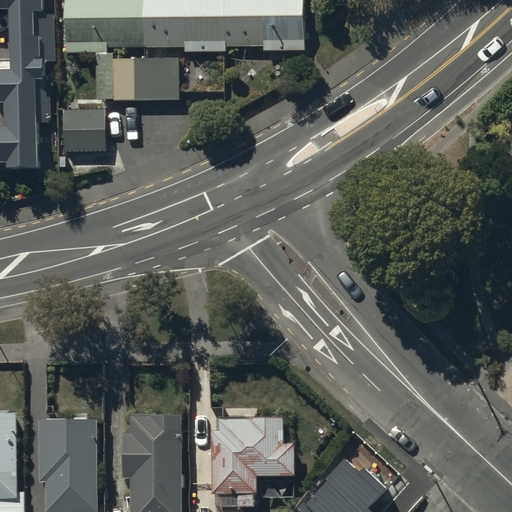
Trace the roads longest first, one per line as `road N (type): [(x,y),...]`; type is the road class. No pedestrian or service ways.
road 1 (unclassified): [(244,185),(271,233),(368,343),(511,484)]
road 2 (secondary): [(0,270),(92,245),(244,185)]
road 3 (secondary): [(510,0),(329,137)]
